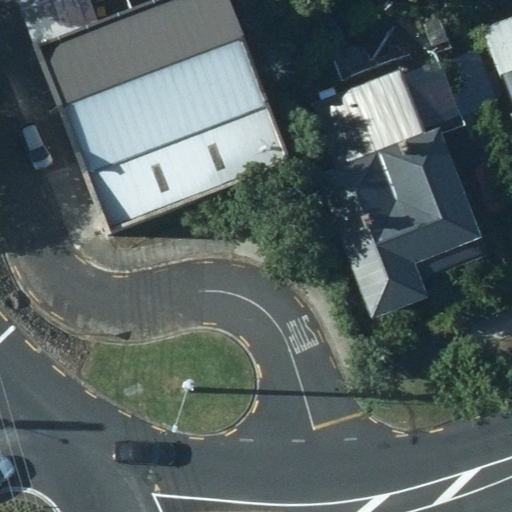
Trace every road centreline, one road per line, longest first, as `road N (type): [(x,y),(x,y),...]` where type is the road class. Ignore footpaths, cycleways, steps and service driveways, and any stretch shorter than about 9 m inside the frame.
road 1 (secondary): [(121,478),(198,497),(347,506)]
road 2 (secondary): [(511,464),(347,506)]
road 3 (secondary): [(8,410),(53,418),(93,442),(121,478)]
